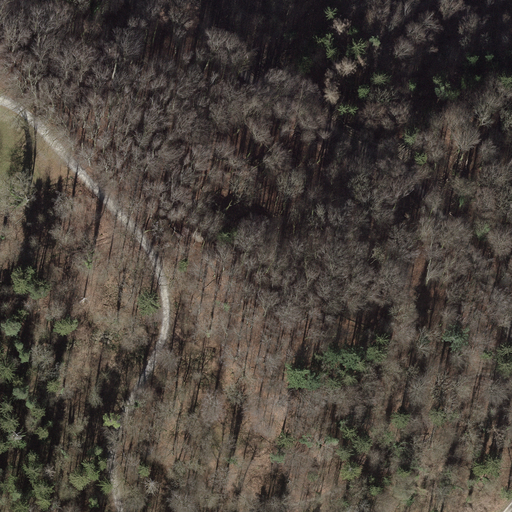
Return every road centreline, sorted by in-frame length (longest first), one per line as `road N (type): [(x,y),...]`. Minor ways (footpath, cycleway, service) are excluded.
road 1 (track): [(511,336),(477,251),(403,174),(377,152),(334,140),(248,79),(184,16),(128,0)]
road 2 (track): [(121,511),(111,455),(116,433),(168,333),(154,253),(39,126),(0,99)]
